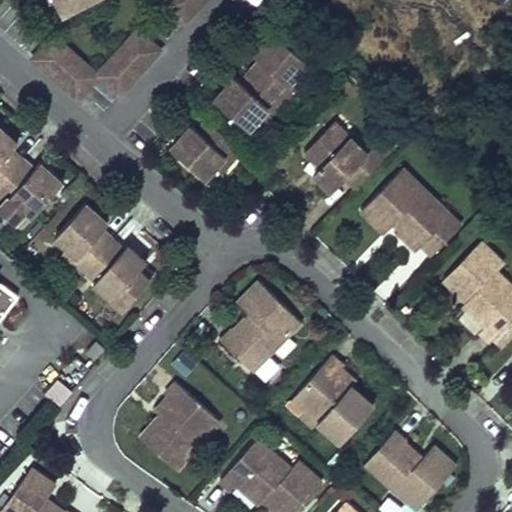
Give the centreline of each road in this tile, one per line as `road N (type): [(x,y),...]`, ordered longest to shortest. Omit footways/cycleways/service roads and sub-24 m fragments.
road 1 (residential): [(227,254),(247,241),(275,243),(296,256),(476,434),(484,471),(459,511)]
road 2 (residential): [(0,51),(227,254)]
road 3 (unknown): [(100,141),(217,0)]
road 4 (residential): [(106,390),(227,254)]
road 5 (residential): [(181,511),(112,461),(99,416),(106,390)]
